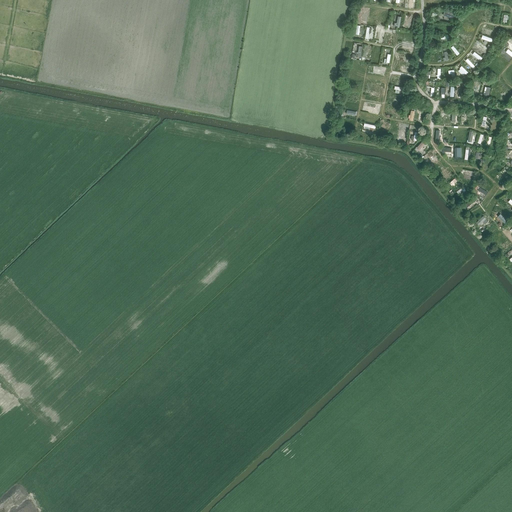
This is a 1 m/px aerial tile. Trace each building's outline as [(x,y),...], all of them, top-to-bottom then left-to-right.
[(488,49),(478,42),(476,45),(486,52),(488,49)] [(460,53),(454,45),(451,47),(457,55),(460,53)] [(483,58),(475,51),(472,54),(480,61),(483,58)] [(504,65),(507,62),(500,56),(498,59),(504,65)] [(477,68),(468,58),(465,60),(474,70),(477,68)] [(468,72),(462,66),(460,68),(460,69),(458,71),(463,76),(465,74),(466,74),(468,72)] [(506,104),(510,94),(507,92),(505,97),(503,96),(502,100),(504,101),(503,103),(506,104)] [(375,125),(365,123),(364,126),(364,127),(369,129),(369,131),(373,132),(374,128),(375,129),(376,126),(374,126),(375,125)] [(419,150),(427,142),(424,140),(417,147),(419,150)] [(435,152),(433,150),(425,156),(427,159),(435,152)] [(451,171),(449,168),(440,174),(442,178),(448,174),(449,175),(451,173),(450,172),(451,171)] [(504,170),(503,170),(496,178),(499,180),(497,183),(499,184),(504,177),(503,176),(506,172),(505,172),(507,170),(505,169),(504,170)] [(458,180),(456,177),(449,183),(452,185),(458,180)] [(488,192),(480,187),(478,191),(479,192),(478,193),(482,196),(484,193),(486,195),(488,192)] [(475,201),(473,199),(463,206),(465,209),(475,201)] [(508,221),(501,213),(498,216),(498,217),(496,219),(499,222),(501,220),(505,224),(508,221)] [(486,219),(483,215),(476,223),(478,226),(483,222),(485,224),(488,221),(486,219)] [(511,248),(511,246),(510,245),(503,251),(504,253),(503,253),(504,255),(511,248)]
